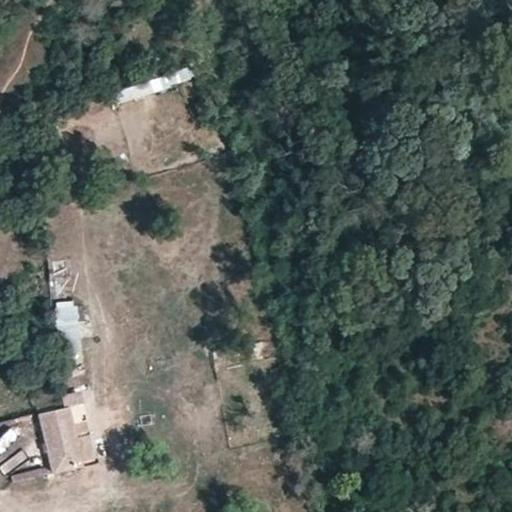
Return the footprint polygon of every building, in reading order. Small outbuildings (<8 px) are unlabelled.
[(194,75),(189,68),(173,73),(177,83),(191,79),(190,76),(194,75)] [(177,83),(173,73),(166,75),(169,85),(177,83)] [(114,105),(170,87),(169,85),(166,75),(110,93),(114,105)] [(212,111),(205,98),(193,104),(200,117),(212,111)] [(82,352),(76,302),(75,298),(65,299),(65,301),(55,301),(62,354),(82,352)] [(84,403),(81,393),(62,398),(64,408),(84,403)] [(97,458),(85,403),(84,403),(64,408),(39,413),(53,473),(83,465),(83,462),(97,458)] [(13,483),(47,474),(45,466),(11,475),(13,483)]
